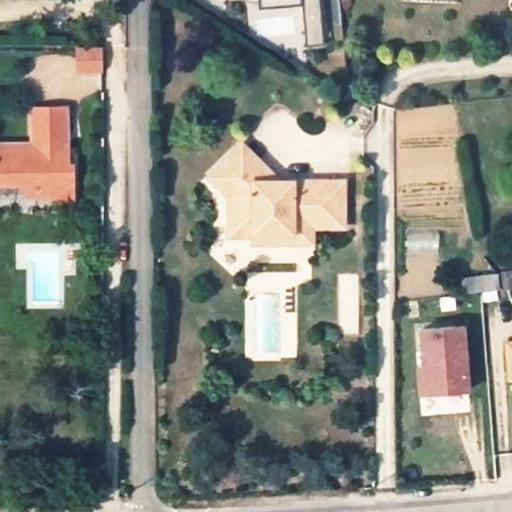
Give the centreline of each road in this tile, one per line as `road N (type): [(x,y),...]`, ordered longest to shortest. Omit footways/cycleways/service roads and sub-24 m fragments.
road 1 (residential): [(142,511),(138,0)]
road 2 (unknown): [(488,300),(502,501)]
road 3 (residential): [(511,501),(368,511)]
